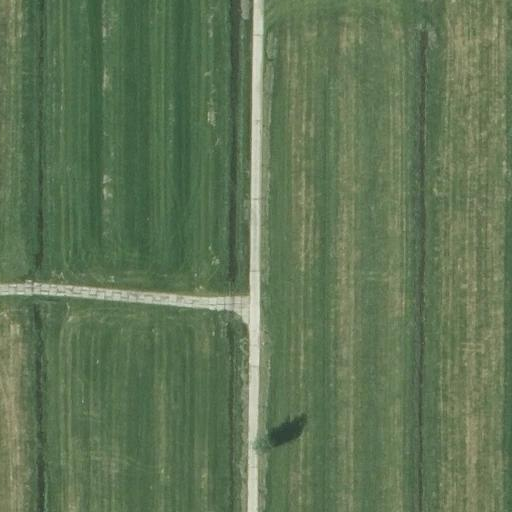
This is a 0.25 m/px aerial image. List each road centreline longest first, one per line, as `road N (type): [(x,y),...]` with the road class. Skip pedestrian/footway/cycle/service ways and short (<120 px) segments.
road 1 (track): [(260,0),(249,310)]
road 2 (track): [(259,18),(302,4),(511,6)]
road 3 (track): [(0,292),(249,310)]
road 4 (track): [(249,310),(249,511)]
